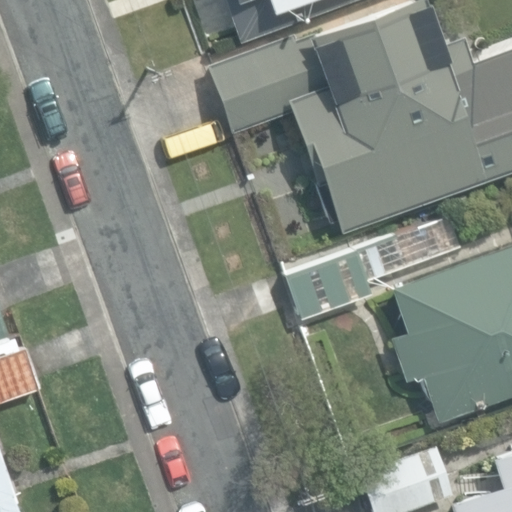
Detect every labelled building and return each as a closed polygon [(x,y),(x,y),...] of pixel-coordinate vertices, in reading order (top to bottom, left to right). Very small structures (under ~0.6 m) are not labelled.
[(338,230),(511,167),(511,70),(476,84),(455,26),(436,33),(423,0),(370,0),(205,60),(229,127),(280,108),(294,149),(307,144),(338,230)] [(248,0),(260,30),(344,0),(248,0)] [(416,375),(432,420),(511,391),(511,236),(381,284),(398,330),(384,336),(400,380),(416,375)] [(281,272),(296,313),(363,288),(360,278),(381,270),(369,240),(281,272)] [(4,337),(3,335),(0,336),(0,400),(35,388),(20,347),(19,344),(13,346),(9,334),(4,337)] [(354,467),(368,511),(386,511),(445,492),(428,442),(354,467)] [(511,511),(511,442),(484,453),(494,480),(441,498),(445,511),(511,511)] [(0,511),(12,511),(0,475),(0,511)]
